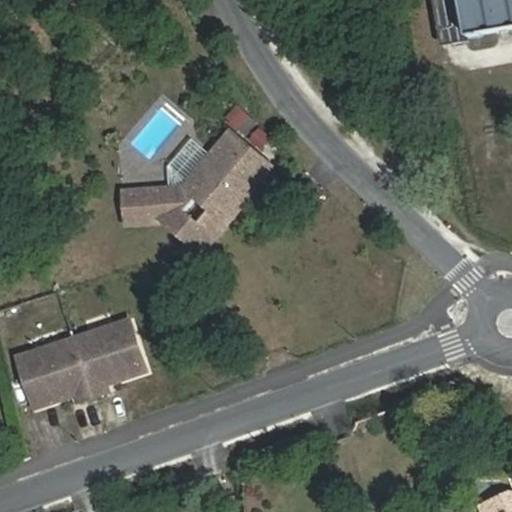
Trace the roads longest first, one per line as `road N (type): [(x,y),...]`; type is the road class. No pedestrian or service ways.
road 1 (residential): [(500,325),(0,502)]
road 2 (residential): [(500,325),(482,315),(470,286),(308,122),(234,0)]
